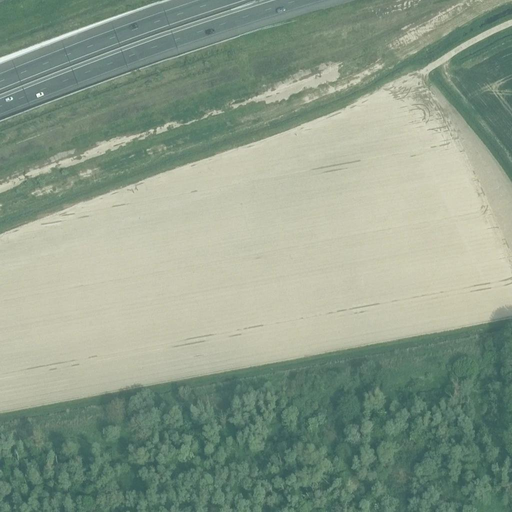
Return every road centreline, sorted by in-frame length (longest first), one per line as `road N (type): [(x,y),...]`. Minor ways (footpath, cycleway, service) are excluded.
road 1 (motorway): [(0,101),(305,0)]
road 2 (motorway): [(221,0),(0,76)]
